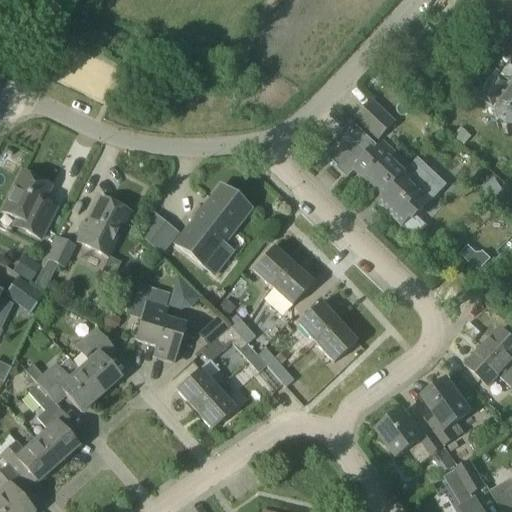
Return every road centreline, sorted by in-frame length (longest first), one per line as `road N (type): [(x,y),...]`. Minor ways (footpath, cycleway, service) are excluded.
road 1 (residential): [(336,438),(348,405),(416,359),(431,337),(427,305),(260,140)]
road 2 (unclassified): [(8,92),(130,143),(208,149),(260,140)]
road 3 (unclassified): [(260,140),(292,128),(418,0)]
road 4 (residential): [(153,511),(286,423),(304,422),(336,438)]
